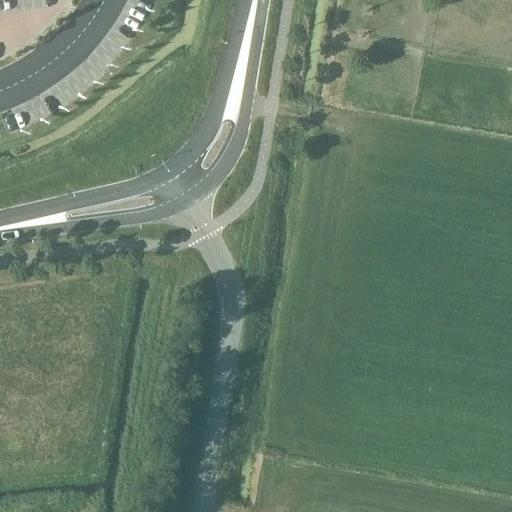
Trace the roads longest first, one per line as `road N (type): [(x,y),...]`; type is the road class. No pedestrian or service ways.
road 1 (unclassified): [(202,511),(231,328),(230,282),(182,187)]
road 2 (tertiary): [(182,187),(226,129),(252,0)]
road 3 (tertiary): [(0,229),(153,200),(182,187)]
